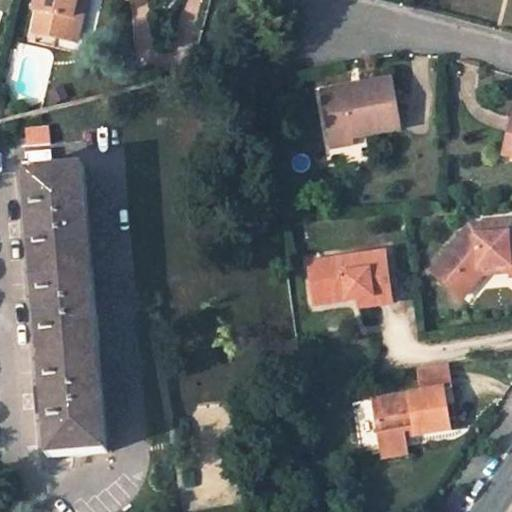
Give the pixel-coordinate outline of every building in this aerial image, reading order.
[(36,0),(35,7),(42,9),(36,31),(75,41),(80,19),(74,18),(78,0),(36,0)] [(80,19),(85,0),(78,0),(74,18),(80,19)] [(393,81),(322,94),(329,142),(353,138),(401,131),(393,81)] [(329,142),(331,149),(354,145),(353,138),(329,142)] [(50,151),(26,154),(28,170),(25,171),(29,228),(36,315),(43,401),(47,458),(110,453),(86,166),(51,169),(50,151)] [(488,223),(472,225),(468,229),(477,236),(488,235),(488,223)] [(468,229),(432,273),(448,286),(457,276),(467,284),(480,269),(511,267),(511,230),(508,235),(488,235),(477,236),(468,229)] [(358,309),(392,304),(385,253),(307,264),(313,305),(357,299),(358,309)] [(511,267),(480,269),(467,284),(459,295),(463,298),(484,273),(509,272),(511,274),(511,267)] [(448,286),(459,295),(467,284),(457,276),(448,286)] [(443,391),(374,401),(378,436),(414,431),(415,438),(449,433),(443,391)] [(380,444),(415,438),(414,431),(378,436),(380,444)]
